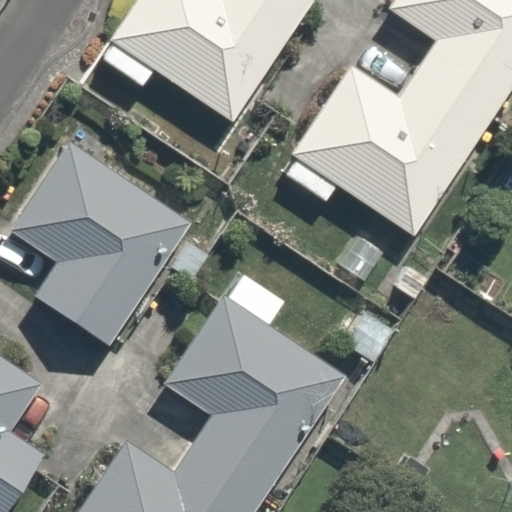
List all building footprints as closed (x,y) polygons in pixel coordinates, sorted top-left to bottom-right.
[(130,92),(144,68),(231,118),(299,0),(123,0),(85,66),(130,92)] [(312,205),(327,182),(415,238),(511,82),(511,0),(377,0),(373,6),(413,31),(387,73),(344,46),(263,174),(312,205)] [(191,198),(65,126),(50,118),(0,204),(0,243),(30,260),(10,295),(104,349),(191,198)] [(227,268),(216,286),(196,274),(130,380),(180,411),(150,459),(100,427),(47,511),(231,511),(329,357),(260,314),(271,296),(227,268)] [(0,348),(0,495),(27,449),(0,433),(0,424),(33,367),(0,348)]
